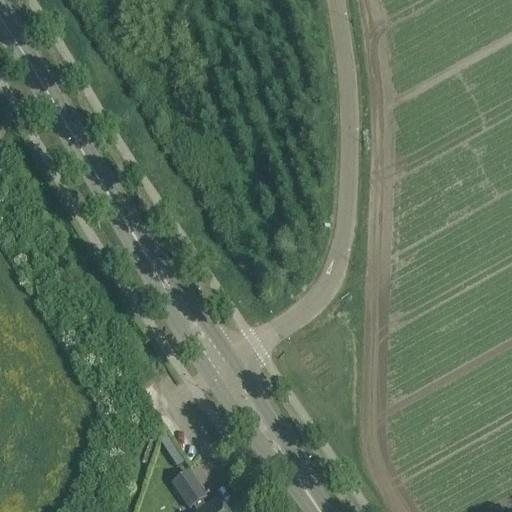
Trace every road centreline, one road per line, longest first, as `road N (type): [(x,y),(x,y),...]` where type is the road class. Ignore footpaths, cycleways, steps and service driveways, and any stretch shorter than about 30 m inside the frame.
road 1 (unclassified): [(257,342),(318,300),(340,258),(349,111),(335,0)]
road 2 (tertiary): [(134,234),(208,373),(304,490)]
road 3 (tertiary): [(134,234),(0,18)]
road 4 (tertiary): [(232,359),(134,234)]
road 5 (tertiary): [(304,490),(232,359)]
